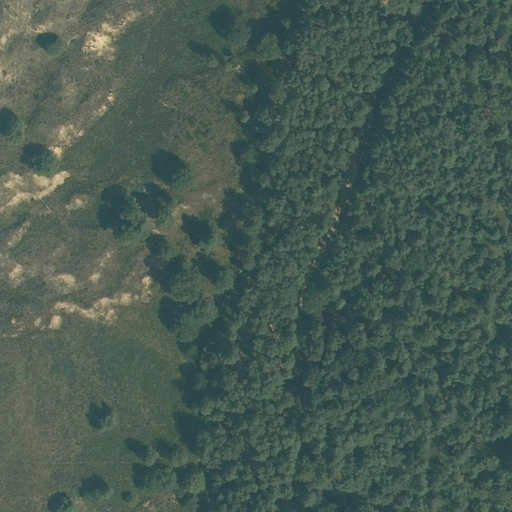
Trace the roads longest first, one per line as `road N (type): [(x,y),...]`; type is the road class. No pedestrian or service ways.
road 1 (unknown): [(300,511),(309,299),(357,192),(382,91),(427,0)]
road 2 (track): [(210,511),(306,0)]
